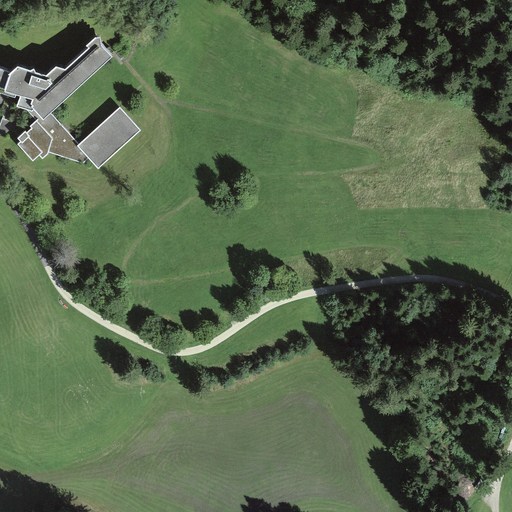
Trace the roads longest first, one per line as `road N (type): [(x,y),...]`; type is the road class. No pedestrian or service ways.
road 1 (track): [(0,188),(70,300),(164,351),(203,347),(296,296),(367,283)]
road 2 (track): [(367,283),(449,281),(511,305)]
